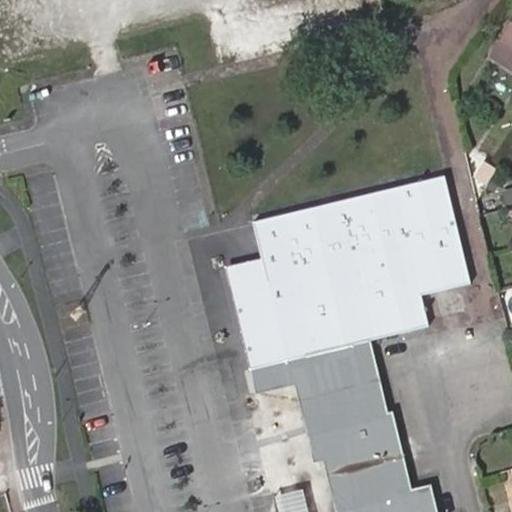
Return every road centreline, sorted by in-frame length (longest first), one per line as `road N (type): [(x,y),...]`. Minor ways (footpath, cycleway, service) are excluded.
road 1 (residential): [(461,437),(439,442),(422,365),(489,349),(501,402)]
road 2 (tertiary): [(24,348),(43,511)]
